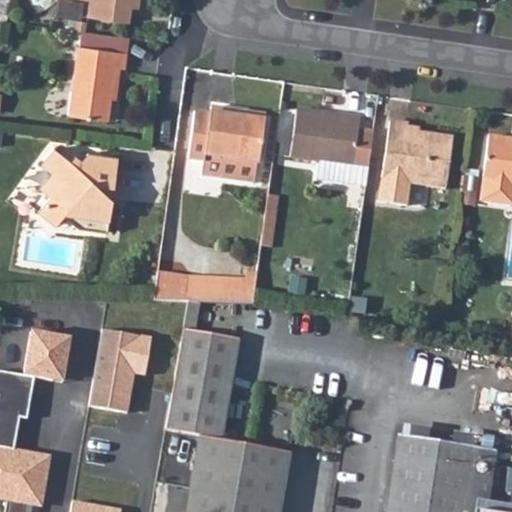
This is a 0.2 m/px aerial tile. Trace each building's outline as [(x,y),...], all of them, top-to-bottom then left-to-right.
[(121,0),(77,0),(76,11),(120,16),(121,0)] [(107,62),(116,63),(118,46),(69,40),(59,111),(100,116),(107,62)] [(191,176),(245,182),(246,162),(250,162),(255,118),(219,113),(219,108),(199,105),(198,111),(183,110),(177,158),(193,160),(191,176)] [(330,117),(284,111),(279,155),(356,164),(361,129),(346,127),(348,112),(331,110),(330,117)] [(441,132),(396,126),(396,117),(378,115),(371,173),(435,181),(441,132)] [(511,134),(500,133),(500,129),(477,127),(470,188),(473,193),(501,196),(505,192),(511,193),(511,134)] [(53,213),(71,227),(99,229),(102,196),(92,196),(83,187),(84,180),(104,183),(108,152),(77,148),(71,156),(65,151),(60,157),(43,144),(30,164),(39,170),(28,185),(39,194),(28,211),(45,223),(53,213)] [(183,297),(184,271),(149,268),(145,297),(175,297),(183,297)] [(249,272),(184,271),(183,297),(246,298),(249,272)] [(0,440),(12,442),(16,409),(23,410),(28,368),(47,371),(58,362),(62,327),(22,322),(17,367),(0,364),(0,440)] [(159,427),(195,433),(183,511),(272,511),(281,447),(214,436),(227,335),(171,326),(159,427)] [(148,337),(98,330),(88,408),(126,413),(131,382),(124,381),(126,372),(143,375),(148,337)] [(57,372),(58,362),(47,371),(57,372)] [(484,511),(484,509),(494,439),(391,426),(379,511),(484,511)] [(6,511),(0,510),(0,511),(26,511),(29,494),(41,495),(48,448),(12,442),(0,440),(0,488),(8,490),(6,511)] [(121,511),(122,510),(74,503),(73,511),(121,511)]
